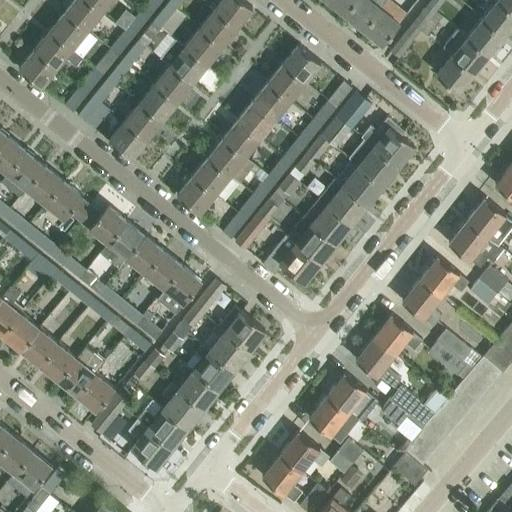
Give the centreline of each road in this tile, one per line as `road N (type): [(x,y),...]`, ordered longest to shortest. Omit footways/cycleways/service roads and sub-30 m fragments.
road 1 (residential): [(0,77),(315,332)]
road 2 (residential): [(315,332),(467,142)]
road 3 (residential): [(467,142),(281,0)]
road 4 (residential): [(171,511),(0,376)]
road 5 (residential): [(205,469),(315,332)]
road 6 (residential): [(423,511),(511,409)]
